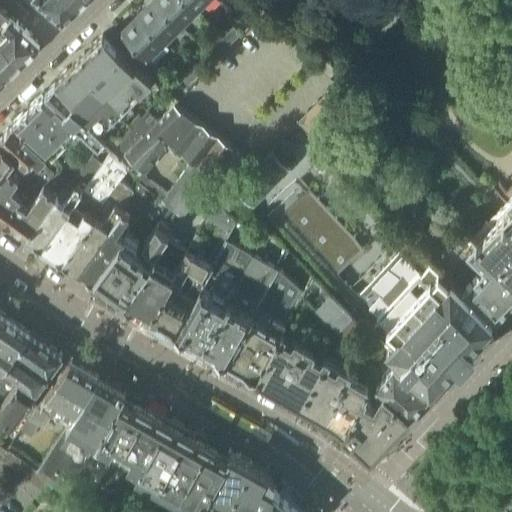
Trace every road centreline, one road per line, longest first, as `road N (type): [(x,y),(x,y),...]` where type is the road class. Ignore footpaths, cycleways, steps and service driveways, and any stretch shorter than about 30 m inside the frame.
road 1 (residential): [(0,260),(332,469)]
road 2 (tertiary): [(511,337),(382,477)]
